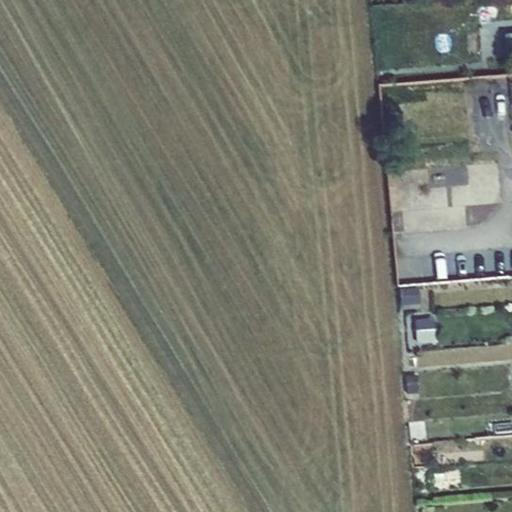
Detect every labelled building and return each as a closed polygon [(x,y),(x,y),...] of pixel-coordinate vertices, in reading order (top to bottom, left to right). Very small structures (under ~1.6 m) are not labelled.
[(511,49),(511,35),(503,37),(504,50),(511,49)] [(477,123),(509,120),(505,77),(473,80),(477,123)] [(393,277),(511,268),(511,160),(386,169),(393,277)] [(399,301),(415,300),(414,289),(398,290),(399,301)] [(408,346),(431,345),(431,319),(407,319),(408,346)] [(405,377),(406,394),(417,393),(416,376),(405,377)]
